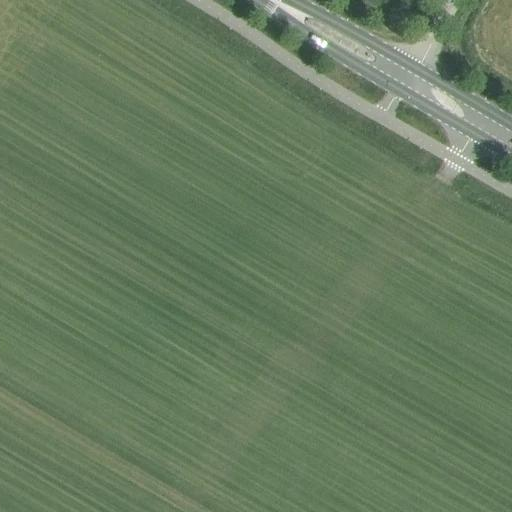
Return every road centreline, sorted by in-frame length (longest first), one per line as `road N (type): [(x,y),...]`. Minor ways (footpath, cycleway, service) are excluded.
road 1 (track): [(406,233),(175,511)]
road 2 (secondary): [(255,0),(511,154)]
road 3 (secondary): [(511,124),(290,0)]
